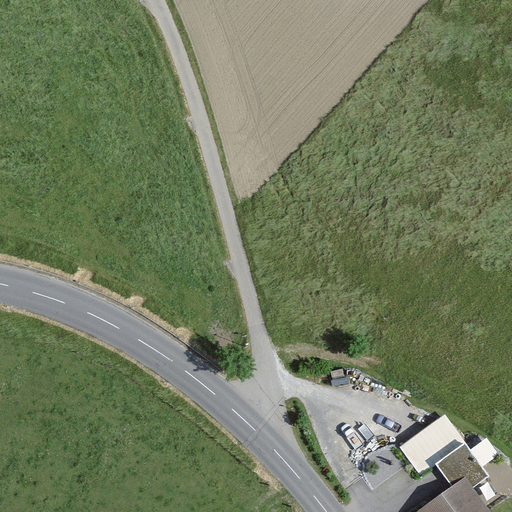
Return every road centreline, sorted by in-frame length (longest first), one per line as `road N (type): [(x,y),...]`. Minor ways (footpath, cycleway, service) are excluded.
road 1 (track): [(262,433),(268,378),(258,308),(154,0)]
road 2 (secondary): [(0,285),(53,297),(204,380),(262,433),(326,511)]
